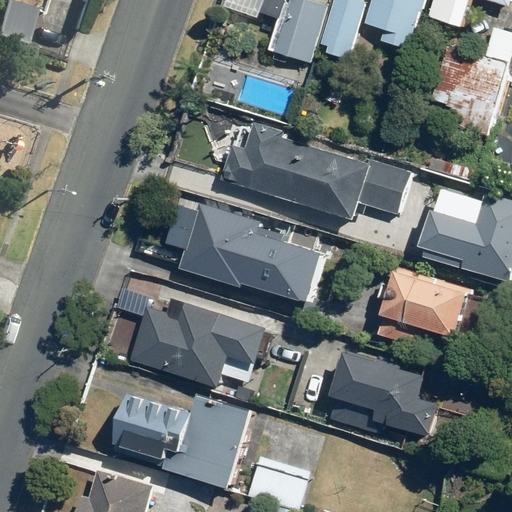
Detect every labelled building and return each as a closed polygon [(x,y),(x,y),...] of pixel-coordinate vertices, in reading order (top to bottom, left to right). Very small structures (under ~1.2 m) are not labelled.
[(11,0),(3,0),(0,10),(0,34),(24,42),(34,7),(11,0)] [(297,0),(233,0),(232,6),(264,17),(266,11),(291,20),(297,0)] [(334,7),(312,0),(297,0),(291,20),(281,50),(316,61),(334,7)] [(355,59),(372,3),(363,0),(340,0),(327,43),(335,45),(332,53),(355,59)] [(412,49),(426,0),(375,0),(368,23),(388,30),(384,41),(412,49)] [(467,28),(475,0),(487,0),(511,7),(511,0),(440,0),(435,19),(467,28)] [(511,31),(492,26),(484,56),(447,46),(431,103),(453,109),(448,125),(487,136),(511,42),(511,31)] [(352,224),(359,205),(398,218),(412,174),(371,161),(369,166),(361,163),(360,164),(285,140),(287,135),(254,125),(246,150),(234,146),(223,181),(352,224)] [(428,171),(471,184),(475,171),(431,158),(428,171)] [(424,249),(422,257),(509,282),(511,271),(511,201),(485,194),(483,200),(441,188),(434,212),(429,210),(418,247),(424,249)] [(260,221),(199,202),(197,210),(177,204),(166,242),(186,248),(179,269),(240,288),(241,283),(311,304),(326,255),(283,241),(285,234),(258,226),(260,221)] [(381,320),(377,334),(426,349),(430,334),(452,340),(465,296),(393,275),(380,319),(381,320)] [(217,390),(228,359),(256,368),(266,333),(171,301),(167,316),(150,310),(132,361),(217,390)] [(336,400),(330,420),(382,435),(385,428),(428,440),(438,404),(417,398),(424,376),(399,369),(400,365),(343,349),(329,397),(336,400)] [(198,400),(193,417),(127,397),(115,426),(113,449),(116,449),(116,454),(165,469),(163,475),(229,495),(252,415),(198,400)] [(248,495),(298,511),(300,511),(313,474),(260,457),(248,495)] [(98,473),(90,501),(84,499),(78,511),(146,511),(154,489),(98,473)]
